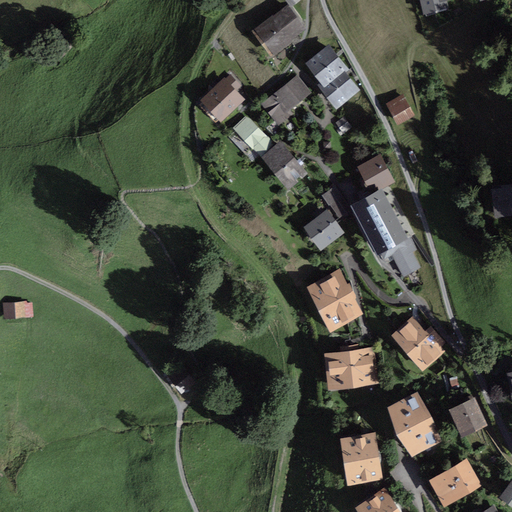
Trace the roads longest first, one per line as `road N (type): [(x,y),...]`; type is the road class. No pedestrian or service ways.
road 1 (residential): [(323,0),(411,185),(452,320),(511,447)]
road 2 (track): [(180,406),(112,319),(33,277),(0,269)]
